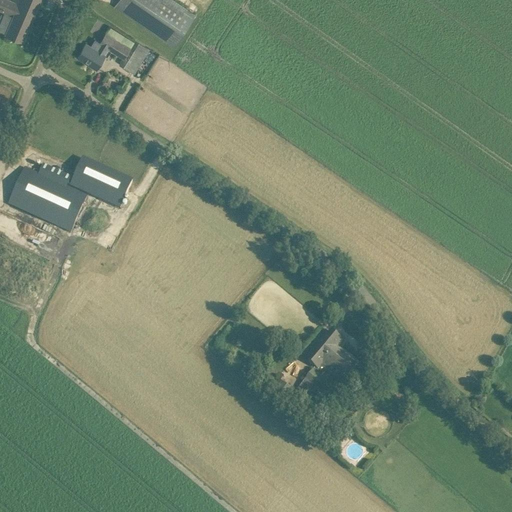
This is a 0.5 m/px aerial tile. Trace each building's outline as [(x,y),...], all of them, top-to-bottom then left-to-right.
[(0,0),(0,9),(5,12),(13,15),(6,32),(6,33),(23,41),(39,0),(13,0),(13,1),(11,0),(0,0)] [(174,45),(195,14),(173,0),(118,0),(115,5),(174,45)] [(120,63),(130,69),(145,45),(135,39),(131,45),(124,40),(122,43),(106,32),(100,42),(95,39),(91,46),(86,43),(77,56),(96,67),(104,55),(103,54),(107,47),(123,57),(120,63)] [(81,159),(74,177),(42,165),(39,174),(23,167),(8,207),(72,232),(86,195),(121,209),(132,179),(81,159)] [(313,371),(322,377),(326,372),(341,384),(358,363),(338,347),(342,341),(330,332),(306,361),(315,367),(312,370),(313,371)] [(304,383),(327,401),(337,389),(322,377),(313,371),(304,383)] [(269,394),(283,405),(293,392),(279,381),(269,394)]
